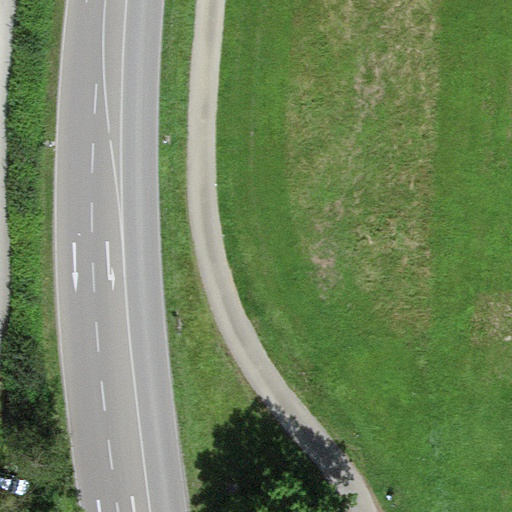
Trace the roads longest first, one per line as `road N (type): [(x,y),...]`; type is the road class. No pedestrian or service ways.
road 1 (track): [(363,511),(353,488),(252,361),(218,280),(202,221),(214,0)]
road 2 (secondary): [(121,0),(108,127),(120,397),(136,511)]
